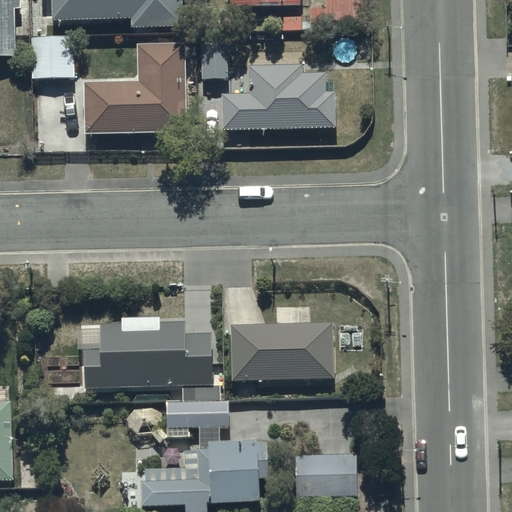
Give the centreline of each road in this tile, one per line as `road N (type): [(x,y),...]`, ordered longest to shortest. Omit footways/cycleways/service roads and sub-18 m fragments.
road 1 (residential): [(0,223),(444,212)]
road 2 (tertiary): [(451,511),(444,212)]
road 3 (tertiary): [(444,212),(438,0)]
